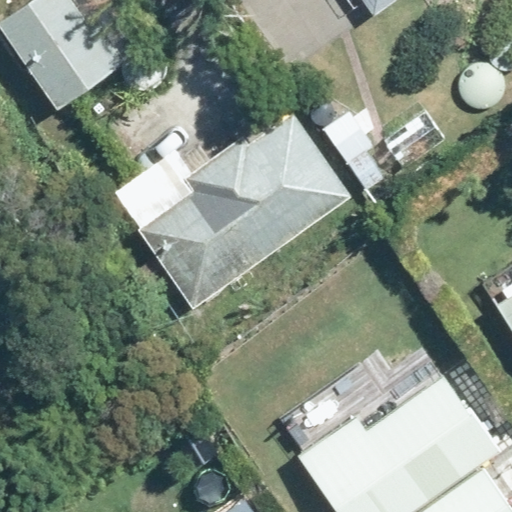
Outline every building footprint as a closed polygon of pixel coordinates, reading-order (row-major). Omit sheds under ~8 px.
[(77,0),(53,0),(9,32),(68,117),(136,70),(109,29),(101,35),(77,0)] [(368,0),(383,20),(411,0),(368,0)] [(355,115),(330,131),(353,164),(377,148),(355,115)] [(418,115),(384,138),(404,165),(438,142),(418,115)] [(161,260),(175,278),(201,314),(358,197),(304,119),(257,149),(250,141),(192,183),(202,195),(145,236),(161,260)] [(379,163),(361,175),(370,189),(389,179),(379,163)] [(151,293),(175,278),(161,260),(138,275),(151,293)] [(511,511),(511,502),(489,470),(507,457),(452,379),(377,432),(369,420),(310,461),(346,511),(511,511)]
